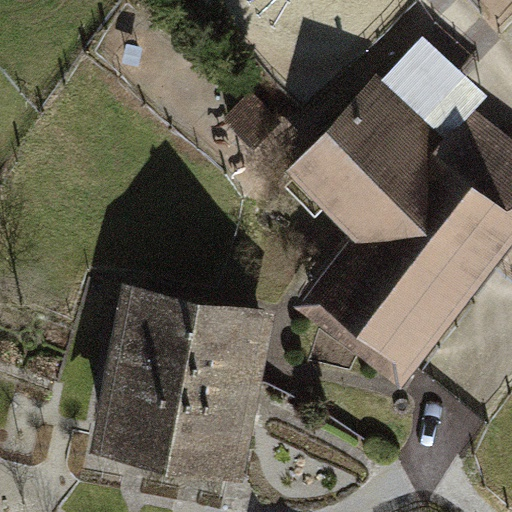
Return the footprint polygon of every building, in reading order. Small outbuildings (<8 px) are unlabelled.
[(380,82),(309,155),(380,227),(327,296),(394,350),(502,208),(440,158),(450,145),(380,82)] [(251,93),(228,114),(256,144),(279,123),(251,93)] [(511,149),(468,115),(450,145),(440,158),(502,208),(511,195),(511,149)] [(136,290),(124,350),(248,373),(259,314),(136,290)] [(248,373),(124,350),(107,441),(231,465),(248,373)]
